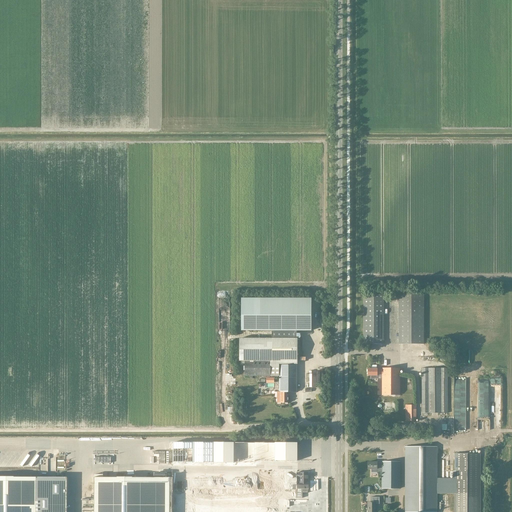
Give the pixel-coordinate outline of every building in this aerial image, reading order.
[(383,344),(383,294),(363,294),(363,344),(383,344)] [(398,344),(421,344),(423,344),(423,294),(398,294),(398,344)] [(271,330),(271,338),(296,338),(296,330),(311,330),(311,299),(241,299),(241,330),(271,330)] [(296,338),(271,338),(240,338),(240,364),(244,364),(244,361),(270,361),(270,376),(279,376),(279,392),(277,392),(277,403),(288,403),(288,394),(287,394),(287,392),(297,392),(297,338),(296,338)] [(270,376),(270,361),(244,361),(244,364),(244,376),(249,376),(249,379),(252,379),(252,376),(270,376)] [(376,369),(376,365),(371,365),(371,369),(367,369),(367,376),(371,376),(371,379),(382,379),(382,395),(399,395),(399,368),(381,368),(381,370),(377,370),(377,369),(376,369)] [(421,368),(421,413),(447,413),(447,368),(421,368)] [(416,421),(416,405),(405,405),(405,421),(416,421)] [(134,478),(94,478),(93,511),(274,511),(275,490),(296,490),(296,493),(308,493),(308,472),(297,473),(297,443),(213,443),(172,443),(172,479),(134,479),(134,478)] [(406,447),(405,511),(436,511),(436,494),(454,494),(454,485),(436,485),(436,447),(406,447)] [(479,511),(480,454),(454,454),(454,485),(454,498),(454,511),(479,511)] [(371,472),(382,472),(382,488),(399,488),(399,462),(382,462),(382,463),(377,463),(377,462),(367,462),(367,469),(371,469),(371,472)] [(0,477),(0,511),(64,511),(65,478),(0,477)] [(367,511),(375,511),(376,504),(379,504),(379,497),(370,497),(370,502),(367,502),(367,511)]
